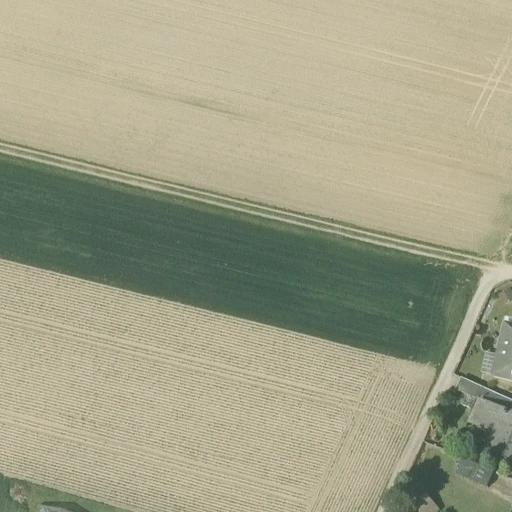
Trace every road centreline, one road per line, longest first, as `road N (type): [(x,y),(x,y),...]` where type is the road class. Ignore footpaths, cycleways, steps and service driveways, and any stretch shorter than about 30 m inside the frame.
road 1 (track): [(0,155),(500,280)]
road 2 (residential): [(386,511),(479,304),(500,280)]
